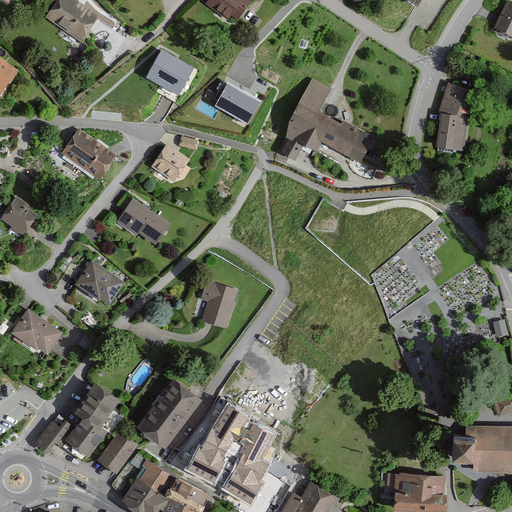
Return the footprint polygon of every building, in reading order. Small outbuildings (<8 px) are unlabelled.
[(94,17),(67,0),(54,0),(43,18),(79,39),(94,17)] [(249,1),(247,0),(203,0),(202,2),(225,20),(229,15),(235,19),(249,1)] [(511,2),(508,0),(494,28),(511,36),(511,2)] [(189,70),(162,55),(146,84),(173,99),(189,70)] [(0,90),(15,69),(0,58),(0,90)] [(330,87),(312,78),(283,136),(314,152),(319,142),(360,163),(373,138),(318,111),(330,87)] [(447,84),(441,114),(435,146),(462,151),(468,118),(458,116),(463,87),(447,84)] [(260,103),(230,87),(220,106),(249,122),(260,103)] [(75,130),(59,153),(97,178),(112,156),(75,130)] [(187,160),(165,144),(149,167),(172,182),(187,160)] [(15,191),(0,211),(0,219),(20,233),(39,207),(15,191)] [(166,223),(130,199),(114,222),(133,235),(136,232),(152,243),(166,223)] [(122,281),(88,260),(73,284),(106,305),(122,281)] [(228,328),(238,289),(204,281),(199,300),(207,302),(202,322),(228,328)] [(58,330),(24,308),(8,332),(43,354),(58,330)] [(494,320),(497,336),(509,334),(506,318),(494,320)] [(240,372),(235,386),(248,391),(254,377),(240,372)] [(199,397),(171,376),(134,425),(162,445),(199,397)] [(116,396),(92,379),(65,415),(58,409),(34,441),(48,451),(56,440),(61,445),(66,439),(87,454),(106,428),(98,422),(116,396)] [(511,394),(494,400),(499,416),(511,411),(511,394)] [(511,472),(511,425),(469,425),(469,437),(449,437),(449,461),(470,461),(470,472),(511,472)] [(140,443),(121,429),(99,459),(117,472),(140,443)] [(205,493),(146,458),(122,499),(143,511),(203,511),(197,508),(205,493)] [(446,476),(392,472),(391,508),(444,511),(446,476)] [(287,511),(280,511),(279,511),(278,511),(326,511),(338,496),(308,480),(287,511)]
